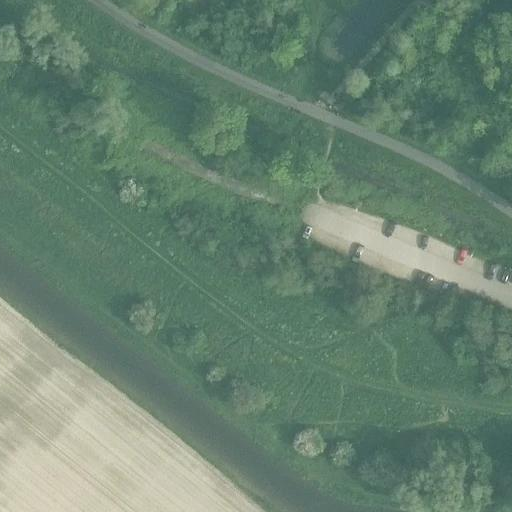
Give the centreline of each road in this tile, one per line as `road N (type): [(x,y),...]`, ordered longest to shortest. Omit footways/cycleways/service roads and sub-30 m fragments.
road 1 (unknown): [(0,135),(215,319),(375,405),(511,411)]
road 2 (unclassified): [(511,301),(309,215)]
